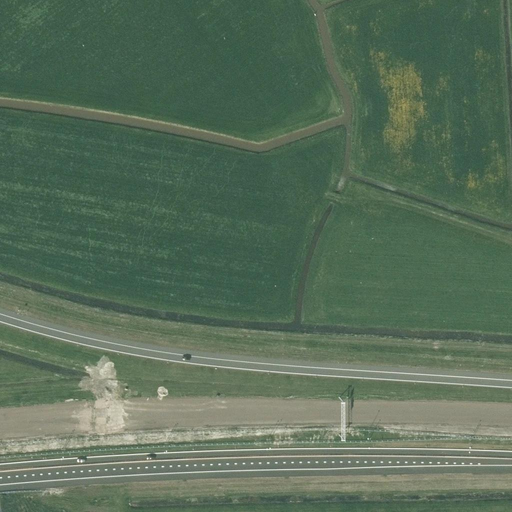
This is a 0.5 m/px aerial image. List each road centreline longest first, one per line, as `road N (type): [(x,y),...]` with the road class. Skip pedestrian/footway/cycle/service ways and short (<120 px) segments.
road 1 (motorway): [(511,384),(182,358),(0,317)]
road 2 (motorway): [(0,471),(341,454),(511,458)]
road 3 (motorway): [(511,417),(231,416),(0,430)]
